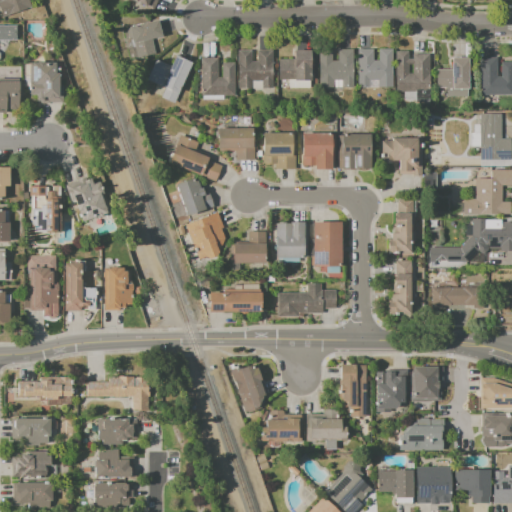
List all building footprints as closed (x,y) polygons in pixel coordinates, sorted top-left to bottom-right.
[(0,0),(30,0),(33,8),(5,19),(0,4),(3,3),(3,2),(0,3),(0,0)] [(160,0),(155,12),(129,0),(160,0)] [(157,56),(140,60),(136,45),(135,45),(133,40),(131,40),(129,29),(160,22),(164,38),(154,41),(157,56)] [(0,27),(18,28),(18,42),(0,42),(0,54),(1,55),(1,60),(0,61),(0,27)] [(355,51),(355,89),(321,90),(321,51),(334,51),(334,62),(340,62),(340,51),(355,51)] [(394,51),(394,89),(360,89),(360,51),(375,51),(375,62),(381,62),(381,51),(394,51)] [(274,52),(274,90),(264,90),(264,83),(255,83),(255,90),(240,90),(240,52),(253,52),(253,64),(259,64),(259,52),(274,52)] [(313,52),(313,82),(296,82),(296,81),(281,81),(281,61),(296,61),(296,52),(313,52)] [(411,60),(415,60),(415,55),(432,55),(432,104),(418,104),(418,93),(398,93),(398,53),(411,53),(411,60)] [(194,65),(176,105),(163,99),(167,90),(149,82),(158,61),(173,68),(178,58),(194,65)] [(511,97),(482,97),(482,59),(499,59),(499,78),(503,78),(503,64),(511,64),(511,97)] [(236,65),(237,97),(203,98),(203,60),(220,60),(220,79),(224,79),(224,65),(236,65)] [(471,91),(454,91),(454,89),(439,89),(439,71),(454,71),(454,60),(470,60),(471,91)] [(65,104),(53,104),(53,105),(44,105),(44,103),(38,103),(38,96),(31,96),(31,64),(45,64),(45,65),(60,65),(59,87),(65,87),(65,104)] [(0,80),(21,80),(20,112),(12,112),(12,111),(7,111),(7,116),(0,115),(0,80)] [(511,161),(483,162),(481,116),(502,116),(503,141),(511,141),(511,161)] [(256,159),(238,160),(238,151),(220,151),(220,129),(253,128),(253,146),(256,146),(256,159)] [(216,182),(170,163),(181,135),(199,142),(196,149),(209,154),(207,159),(222,166),(216,182)] [(265,165),(265,135),(297,135),(297,171),(277,171),(277,165),(275,165),(275,167),(266,167),(266,165),(265,165)] [(304,167),(304,136),(337,136),(337,169),(333,169),(333,172),(317,172),(317,167),(304,167)] [(372,136),(372,170),(369,170),(369,172),(362,172),(362,170),(357,170),(357,172),(344,172),(344,170),(341,170),(340,136),(372,136)] [(446,157),(445,138),(468,137),(469,156),(446,157)] [(423,178),(414,178),(414,176),(401,176),(401,163),(395,163),(395,165),(393,165),(393,164),(384,164),(384,143),(393,143),(393,140),(417,140),(423,140),(423,178)] [(427,148),(444,148),(444,169),(428,169),(427,148)] [(6,201),(0,201),(0,170),(11,170),(11,188),(6,188),(6,201)] [(511,216),(466,216),(466,201),(477,201),(477,180),(493,180),(493,172),(511,172),(511,187),(504,187),(504,204),(511,204),(511,216)] [(112,214),(108,215),(108,214),(104,215),(104,218),(99,219),(98,219),(84,223),(81,213),(80,213),(76,202),(73,203),(67,187),(79,183),(79,182),(87,179),(88,181),(93,180),(95,186),(101,184),(105,194),(112,214)] [(214,207),(204,210),(204,209),(186,215),(176,184),(195,179),(195,181),(197,181),(200,188),(202,188),(203,192),(208,190),(214,207)] [(62,188),(62,234),(39,234),(39,233),(36,233),(36,228),(33,228),(33,226),(33,211),(33,198),(32,198),(32,189),(48,188),(48,189),(50,189),(50,194),(55,194),(55,188),(62,188)] [(414,254),(391,254),(391,240),(393,240),(393,235),(395,235),(395,216),(399,216),(399,201),(415,201),(415,232),(416,232),(416,244),(414,244),(414,254)] [(11,243),(0,243),(0,212),(5,212),(5,225),(11,225),(11,243)] [(219,214),(225,230),(223,231),(226,241),(223,249),(219,251),(220,253),(218,258),(212,261),(207,258),(201,261),(186,227),(219,214)] [(490,251),(486,256),(483,255),(480,253),(469,264),(449,264),(449,263),(437,263),(436,264),(431,264),(431,250),(462,249),(474,238),(474,221),(486,221),(486,222),(502,222),(503,224),(511,224),(511,253),(502,253),(502,251),(490,251)] [(309,225),(309,258),(305,258),(305,260),(277,260),(277,225),(280,225),(280,224),(288,224),(288,225),(291,225),(291,224),(306,224),(306,225),(309,225)] [(343,224),(343,246),(346,246),(346,256),(343,256),(343,269),(315,269),(315,267),(313,267),(313,258),(315,258),(315,224),(343,224)] [(267,265),(235,265),(235,246),(250,246),(250,234),(268,234),(268,249),(267,249),(267,265)] [(0,251),(6,251),(6,264),(12,264),(12,282),(0,282),(0,251)] [(67,303),(67,265),(71,265),(71,262),(81,262),(81,263),(86,263),(86,273),(83,273),(83,289),(85,290),(86,290),(97,290),(97,311),(91,311),(91,308),(83,308),(83,313),(67,313),(67,303)] [(413,263),(413,276),(415,276),(415,285),(416,285),(416,307),(415,307),(415,316),(390,315),(390,302),(393,302),(393,296),(395,296),(395,287),(396,287),(396,277),(397,277),(397,263),(413,263)] [(105,270),(118,270),(125,270),(125,273),(131,273),(131,284),(133,284),(133,287),(135,287),(135,292),(134,292),(134,306),(126,307),(126,310),(121,310),(121,312),(106,312),(105,270)] [(31,312),(31,271),(51,271),(51,273),(57,273),(57,285),(59,285),(59,287),(60,287),(60,293),(59,293),(60,307),(52,307),(52,310),(48,310),(48,312),(31,312)] [(279,318),(279,295),(309,295),(309,286),(323,286),(323,292),(337,292),(337,310),(324,310),(324,315),(300,315),(300,318),(279,318)] [(144,294),(138,297),(135,290),(142,287),(144,294)] [(434,290),(485,289),(485,310),(475,310),(475,307),(434,307),(434,290)] [(263,314),(211,314),(211,295),(225,295),(225,291),(262,291),(262,294),(263,294),(263,314)] [(11,324),(0,324),(0,292),(6,292),(6,305),(11,305),(11,324)] [(247,414),(239,391),(237,383),(236,384),(232,371),(243,368),(243,370),(254,367),(255,370),(261,368),(264,379),(263,379),(269,398),(263,400),(265,407),(262,408),(263,410),(250,415),(249,413),(247,414)] [(367,367),(367,419),(351,419),(351,408),(348,408),(348,403),(345,403),(345,401),(344,401),(344,395),(342,395),(342,367),(367,367)] [(444,369),(445,386),(443,386),(443,398),(442,398),(442,402),(433,402),(433,404),(413,404),(412,373),(415,373),(415,369),(444,369)] [(409,372),(408,403),(403,409),(399,409),(396,411),(392,411),(392,414),(378,414),(378,374),(394,374),(394,372),(409,372)] [(149,412),(134,412),(134,399),(88,399),(88,384),(110,384),(110,379),(119,379),(119,378),(129,378),(129,379),(135,379),(135,380),(137,380),(148,380),(148,381),(149,381),(149,391),(151,391),(151,399),(149,399),(149,412)] [(73,379),(73,398),(59,398),(59,401),(53,401),(53,400),(44,400),(44,399),(25,399),(25,398),(20,398),(20,383),(35,383),(35,384),(42,384),(42,379),(73,379)] [(511,410),(482,410),(482,380),(495,380),(511,385),(511,410)] [(303,444),(263,443),(263,429),(268,429),(268,422),(271,422),(271,412),(286,412),(285,416),(303,416),(303,444)] [(348,442),(308,443),(307,416),(325,416),(325,412),(339,412),(339,421),(342,421),(343,429),(347,429),(347,438),(348,438),(348,442)] [(483,415),(500,414),(500,415),(511,415),(511,446),(508,446),(505,449),(487,449),(483,442),(485,438),(483,438),(483,415)] [(444,452),(401,452),(401,436),(404,436),(405,433),(413,424),(418,424),(418,421),(422,421),(422,420),(429,420),(429,421),(445,421),(445,437),(442,437),(442,440),(444,440),(444,452)] [(51,421),(52,438),(49,438),(49,445),(41,446),(41,447),(34,447),(34,448),(26,448),(26,441),(14,441),(13,434),(13,421),(51,421)] [(124,446),(104,447),(104,442),(100,442),(99,422),(138,421),(138,433),(139,440),(127,441),(128,443),(123,443),(124,446)] [(135,479),(97,479),(97,462),(99,462),(99,454),(108,454),(108,452),(114,452),(120,452),(120,459),(135,459),(135,466),(135,479)] [(53,479),(14,479),(14,467),(13,467),(13,458),(28,458),(28,454),(48,453),(48,457),(52,457),(52,468),(53,468),(53,479)] [(358,511),(346,511),(326,494),(345,473),(345,468),(349,463),(355,462),(361,466),(361,473),(364,475),(361,479),(373,491),(361,503),(364,506),(358,511)] [(511,467),(511,505),(495,505),(495,473),(505,473),(505,479),(510,479),(510,467),(511,467)] [(452,469),(453,505),(418,505),(418,469),(452,469)] [(413,472),(414,500),(397,500),(397,496),(394,496),(393,493),(379,494),(379,472),(413,472)] [(491,472),(491,505),(474,505),(474,499),(469,499),(469,492),(456,492),(456,472),(491,472)] [(53,485),(53,502),(51,502),(51,511),(30,511),(21,511),(21,505),(16,505),(16,485),(53,485)] [(134,485),(134,499),(130,499),(130,501),(131,501),(131,509),(96,509),(96,500),(95,500),(95,488),(95,485),(134,485)] [(339,511),(312,511),(325,498),(339,511)]
